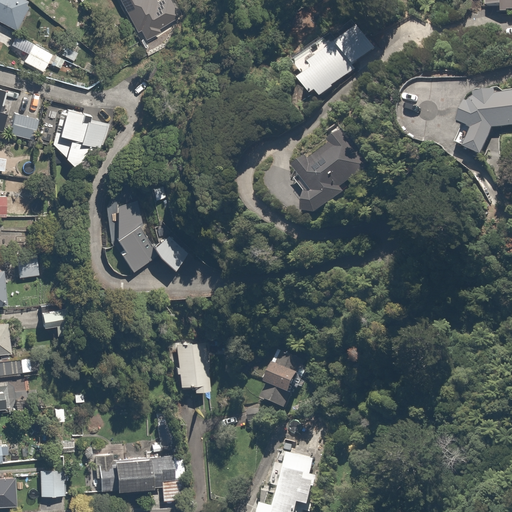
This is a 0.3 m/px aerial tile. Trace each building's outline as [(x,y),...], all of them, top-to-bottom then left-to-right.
[(0,0),(0,21),(13,29),(28,1),(25,0),(0,0)] [(511,0),(484,0),(484,8),(502,9),(502,10),(511,10),(511,0)] [(357,70),(353,65),(376,48),(362,30),(324,58),(314,45),(293,62),(306,79),(300,83),(310,97),(316,93),(320,98),(357,70)] [(42,73),(48,62),(57,67),(62,59),(15,34),(10,42),(8,46),(23,54),(20,61),(42,73)] [(80,44),(66,37),(58,53),(72,60),(80,44)] [(0,130),(2,131),(12,92),(0,88),(0,130)] [(511,127),(511,93),(500,95),(500,93),(483,95),(469,104),(464,103),(458,125),(461,126),(456,145),(463,147),(463,150),(484,156),(491,130),(511,127)] [(71,166),(87,144),(96,145),(104,146),(106,137),(108,121),(87,117),(87,112),(60,108),(50,144),(71,166)] [(38,120),(12,113),(7,133),(33,140),(38,120)] [(367,164),(341,129),(322,142),(324,145),(306,159),(304,156),(290,166),(309,191),(295,201),(308,219),(346,190),(341,183),(367,164)] [(117,278),(129,270),(144,259),(138,250),(148,243),(139,229),(140,194),(110,194),(102,211),(106,227),(101,255),(117,278)] [(19,230),(0,229),(0,248),(19,249),(19,230)] [(189,254),(166,232),(146,252),(169,275),(189,254)] [(41,258),(15,260),(16,278),(42,276),(41,258)] [(63,308),(37,310),(39,328),(65,325),(63,308)] [(6,323),(0,323),(0,354),(10,353),(6,323)] [(173,342),(175,383),(189,382),(190,391),(207,390),(203,340),(173,342)] [(299,389),(311,362),(278,348),(269,367),(273,369),(260,399),(283,410),(294,386),(299,389)] [(27,356),(0,360),(0,374),(29,369),(27,356)] [(151,490),(150,458),(111,459),(111,453),(94,454),(95,492),(151,490)] [(262,505),(260,511),(309,511),(321,462),(286,454),(281,476),(284,477),(277,508),(262,505)] [(62,494),(61,468),(38,469),(39,495),(62,494)] [(13,476),(0,476),(0,505),(14,505),(13,476)] [(179,478),(159,480),(161,499),(181,498),(179,478)]
